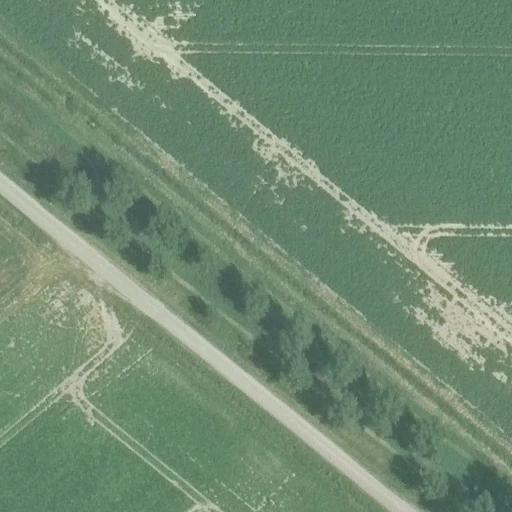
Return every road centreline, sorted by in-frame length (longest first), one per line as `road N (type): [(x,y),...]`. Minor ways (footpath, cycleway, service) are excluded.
road 1 (track): [(0,64),(511,489)]
road 2 (tertiary): [(0,185),(398,511)]
